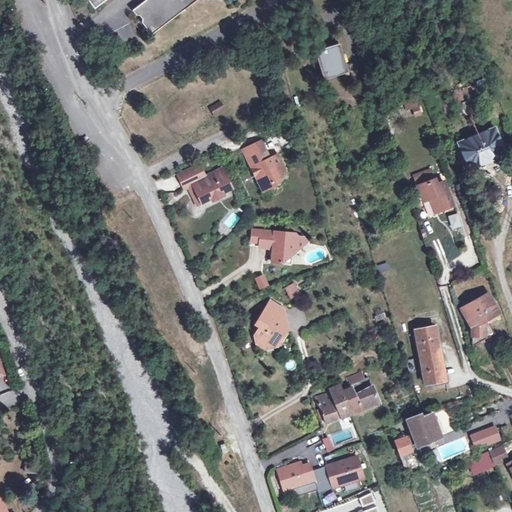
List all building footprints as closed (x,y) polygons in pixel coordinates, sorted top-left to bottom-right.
[(86,0),(94,9),(105,0),(86,0)] [(146,0),(132,11),(136,16),(139,16),(141,19),(141,22),(151,35),(196,0),(228,0),(233,1),(232,0),(146,0)] [(316,52),(325,80),(349,73),(343,54),(340,45),(316,52)] [(177,95),(172,98),(168,102),(166,107),(165,113),(165,118),(167,124),(170,128),(175,132),(180,134),(185,134),(191,133),(196,131),(200,127),(203,123),(205,118),(205,112),(204,107),(201,102),(197,98),(193,96),(188,94),(182,94),(177,95)] [(463,102),(466,113),(473,111),(471,100),(463,102)] [(214,114),(223,108),(220,102),(210,108),(214,114)] [(423,113),(420,105),(413,108),(416,116),(423,113)] [(225,111),(223,108),(214,114),(215,117),(225,111)] [(458,143),(468,169),(505,154),(494,128),(458,143)] [(261,142),(243,151),(262,191),(268,189),(285,170),(281,163),(279,164),(275,156),(269,158),(261,142)] [(178,175),(185,188),(193,184),(195,188),(189,190),(194,199),(199,196),(202,203),(211,199),(215,200),(222,196),(223,193),(232,189),(223,168),(206,176),(200,164),(178,175)] [(417,187),(435,180),(431,172),(414,178),(417,187)] [(436,183),(435,180),(417,187),(423,202),(428,200),(432,198),(437,212),(453,206),(449,197),(443,183),(443,181),(436,183)] [(199,196),(194,199),(197,206),(202,203),(199,196)] [(432,198),(428,200),(434,214),(437,212),(432,198)] [(457,213),(447,216),(451,229),(461,227),(457,213)] [(261,232),(252,231),(251,242),(260,243),(261,232)] [(274,233),(261,232),(260,243),(260,247),(273,249),(271,263),(282,264),(292,255),(304,245),(297,236),(296,235),(274,233)] [(315,238),(297,236),(304,245),(315,238)] [(292,255),(282,264),(291,264),(292,255)] [(366,274),(354,278),(356,284),(368,281),(366,274)] [(260,290),(267,287),(263,278),(256,281),(260,290)] [(293,284),(285,288),(290,297),(298,293),(293,284)] [(487,294),(461,309),(471,328),(472,336),(484,336),(484,321),(483,321),(486,319),(497,313),(487,294)] [(261,340),(258,345),(265,349),(272,348),(278,339),(280,340),(287,330),(275,322),(283,310),(269,301),(254,324),(259,327),(254,336),(261,340)] [(484,336),(472,336),(472,347),(484,339),(495,333),(486,319),(483,321),(484,321),(484,336)] [(420,358),(439,354),(434,328),(421,330),(415,332),(416,340),(420,358)] [(439,354),(420,358),(423,375),(424,384),(431,383),(444,380),(439,354)] [(350,384),(351,388),(347,390),(346,387),(340,389),(339,386),(329,391),(331,394),(315,398),(317,406),(319,408),(325,424),(349,414),(361,409),(377,403),(371,387),(368,378),(350,384)] [(389,394),(392,399),(399,394),(396,390),(389,394)] [(407,418),(414,438),(415,437),(418,445),(440,436),(437,427),(431,413),(421,417),(420,413),(407,418)] [(484,432),(487,442),(498,439),(494,428),(484,432)] [(324,440),(328,451),(332,449),(327,438),(324,440)] [(399,457),(410,452),(405,438),(394,442),(399,457)] [(226,443),(221,445),(224,455),(229,453),(226,443)] [(41,453),(38,445),(29,449),(32,456),(41,453)] [(501,445),(488,451),(491,457),(494,463),(506,458),(501,445)] [(494,465),(494,463),(491,457),(488,451),(474,457),(477,463),(470,466),(473,474),(494,465)] [(286,468),(278,470),(284,491),(293,489),(295,497),(308,493),(305,485),(315,482),(316,486),(331,482),(333,488),(364,479),(358,457),(336,464),(337,467),(328,470),(327,466),(312,471),(310,463),(303,466),(301,461),(289,464),(290,467),(291,469),(287,470),(286,468)] [(305,485),(308,493),(318,490),(318,492),(333,488),(331,482),(316,486),(315,482),(305,485)] [(371,505),(368,496),(360,499),(363,508),(371,505)]
